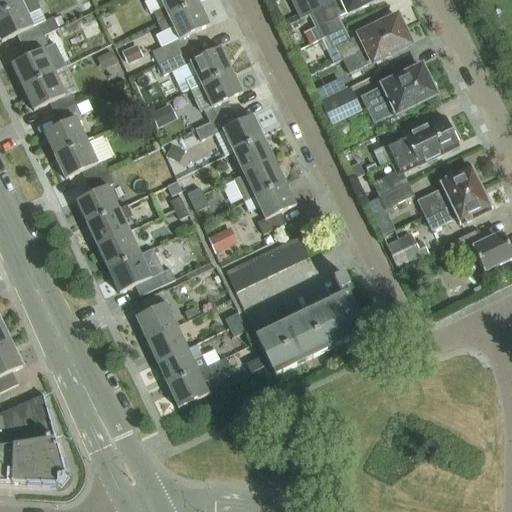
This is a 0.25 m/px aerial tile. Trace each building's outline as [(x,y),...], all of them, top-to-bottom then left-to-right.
[(40,12),(35,0),(0,16),(0,41),(1,45),(17,38),(22,49),(44,38),(59,31),(54,20),(33,29),(27,18),(40,12)] [(0,0),(0,16),(35,0),(34,0),(0,0)] [(159,0),(165,11),(158,14),(153,16),(158,25),(162,23),(198,5),(195,0),(149,0),(150,2),(153,0),(159,0)] [(318,12),(343,0),(288,0),(299,21),(299,22),(318,12)] [(381,0),(343,0),(318,12),(325,26),(347,15),(348,16),(360,11),(368,9),(369,6),(381,0)] [(209,28),(198,5),(162,23),(158,25),(162,35),(174,30),(179,40),(178,41),(178,42),(171,45),(171,46),(152,55),(158,68),(201,48),(195,36),(211,28),(210,27),(209,28)] [(327,53),(334,67),(405,33),(397,18),(379,27),(376,26),(370,31),(358,37),(358,38),(349,42),(344,31),(325,40),(322,42),(327,53)] [(318,44),(322,42),(325,40),(319,29),(312,32),(318,44)] [(405,33),(334,67),(339,78),(348,74),(349,77),(372,66),(372,67),(384,61),(392,59),(394,56),(412,47),(405,33)] [(12,67),(22,90),(54,74),(43,52),(49,49),(44,38),(22,49),(27,60),(12,67)] [(137,48),(122,55),(128,67),(143,60),(137,48)] [(201,48),(158,68),(163,78),(182,68),(183,69),(190,66),(190,67),(191,67),(197,78),(185,83),(190,93),(194,91),(201,88),(231,73),(220,51),(221,51),(221,50),(205,57),(201,48)] [(111,52),(98,57),(104,68),(116,63),(111,52)] [(367,113),(429,83),(422,68),(404,77),(401,76),(394,81),(382,87),(383,88),(360,99),(367,113)] [(54,74),(22,90),(34,113),(49,106),(55,118),(76,107),(72,97),(77,94),(65,69),(54,74)] [(241,95),(231,73),(201,88),(194,91),(198,100),(206,96),(211,108),(210,109),(211,110),(203,113),(205,116),(194,120),(199,130),(232,114),(227,103),(243,96),(242,95),(241,95)] [(339,80),(317,91),(323,102),(344,91),(339,80)] [(436,97),(429,83),(367,113),(373,127),(396,116),(397,117),(409,111),(417,109),(418,106),(436,97)] [(320,106),(332,130),(346,123),(346,122),(362,113),(350,90),(320,106)] [(82,118),(76,107),(55,118),(60,128),(44,135),(55,158),(87,144),(76,121),(82,118)] [(170,107),(151,116),(157,130),(176,122),(170,107)] [(251,149),(264,143),(253,119),(254,119),(253,118),(237,125),(232,114),(199,130),(195,132),(201,144),(223,133),(234,157),(251,149)] [(390,164),(452,134),(445,119),(426,128),(423,128),(418,133),(383,149),(390,164)] [(452,134),(390,164),(396,175),(372,186),(379,200),(408,185),(403,176),(432,162),(439,160),(440,158),(459,148),(452,134)] [(234,157),(245,180),(275,166),(264,143),(251,149),(234,157)] [(97,166),(87,144),(55,158),(66,182),(81,174),(87,186),(109,176),(103,164),(97,166)] [(185,154),(172,147),(166,158),(180,165),(185,154)] [(369,174),(364,164),(351,170),(356,180),(369,174)] [(275,166),(245,180),(234,185),(245,207),(285,188),(275,166)] [(424,218),(481,191),(470,169),(439,184),(443,192),(418,204),(424,218)] [(109,176),(87,186),(92,197),(76,204),(87,227),(119,212),(108,189),(113,186),(109,176)] [(172,199),(178,197),(182,194),(177,184),(167,189),(172,199)] [(408,185),(379,200),(385,213),(414,199),(408,185)] [(295,208),(285,188),(245,207),(248,215),(260,210),(265,222),(257,226),(263,238),(286,227),(281,216),(297,208),(296,207),(295,208)] [(200,191),(188,197),(187,197),(192,207),(205,201),(200,191)] [(492,213),(481,191),(424,218),(432,233),(457,220),(461,228),(492,213)] [(175,214),(184,209),(180,200),(171,205),(175,214)] [(192,207),(196,216),(209,209),(205,201),(192,207)] [(127,208),(119,212),(87,227),(98,250),(130,235),(124,223),(132,219),(127,208)] [(188,218),(184,209),(175,214),(179,223),(188,218)] [(379,229),(383,238),(395,232),(390,223),(379,229)] [(230,231),(208,241),(216,257),(238,247),(230,231)] [(475,234),(452,245),(458,259),(473,252),(484,275),(511,261),(511,255),(502,235),(480,245),(475,234)] [(140,258),(130,235),(98,250),(108,272),(140,258)] [(410,237),(388,249),(398,271),(428,256),(422,245),(416,248),(410,237)] [(289,244),(299,266),(309,261),(299,238),(298,239),(298,240),(289,244)] [(278,250),(288,271),(299,266),(289,244),(278,250)] [(268,255),(278,276),(288,271),(278,250),(268,255)] [(140,258),(108,272),(120,296),(135,289),(140,300),(176,283),(170,272),(151,281),(145,269),(158,263),(153,252),(140,258)] [(257,260),(267,281),(278,276),(268,255),(257,260)] [(247,265),(257,286),(267,281),(257,260),(247,265)] [(236,270),(246,291),(257,286),(247,265),(236,270)] [(225,274),(236,296),(246,291),(236,270),(227,274),(226,273),(225,274)] [(342,297),(286,324),(255,339),(275,379),(368,334),(348,295),(352,293),(344,276),(334,281),(342,297)] [(169,306),(164,294),(164,293),(142,303),(147,314),(135,320),(135,322),(136,321),(147,343),(178,329),(167,307),(169,306)] [(184,314),(187,321),(198,316),(194,309),(184,314)] [(243,326),(238,316),(225,322),(229,332),(243,326)] [(0,324),(0,323),(0,351),(11,346),(0,324)] [(243,326),(229,332),(233,340),(247,334),(243,326)] [(188,351),(178,329),(147,343),(157,365),(188,351)] [(11,346),(0,351),(0,395),(18,388),(12,375),(22,370),(11,346)] [(193,362),(188,351),(157,365),(168,388),(207,370),(202,358),(193,362)] [(263,369),(259,360),(246,366),(250,376),(263,369)] [(212,381),(207,370),(168,388),(178,410),(177,410),(177,411),(209,396),(208,395),(207,396),(203,385),(212,381)] [(0,442),(51,426),(43,398),(0,416),(0,442)] [(51,426),(0,442),(0,468),(61,462),(51,426)] [(61,462),(0,468),(0,487),(61,490),(66,481),(61,462)]
